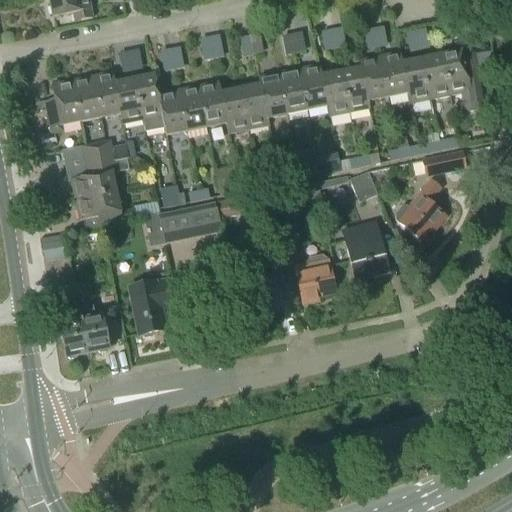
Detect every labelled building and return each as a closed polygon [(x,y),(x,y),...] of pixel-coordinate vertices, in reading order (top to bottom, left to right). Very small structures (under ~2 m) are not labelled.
[(87,0),(48,0),(52,19),(73,15),(75,24),(92,20),(87,0)] [(343,27),(324,31),(327,51),(347,48),(343,27)] [(385,27),(366,31),(370,49),(389,45),(385,27)] [(427,30),(407,34),(411,52),(431,48),(427,30)] [(304,32),(284,36),(287,55),(307,52),(304,32)] [(260,34),(241,38),(245,57),(264,53),(260,34)] [(221,35),(201,39),(206,63),(225,59),(221,35)] [(182,47),(162,51),(166,71),(186,67),(182,47)] [(139,50),(123,53),(126,72),(143,69),(139,50)] [(462,52),(441,56),(449,97),(460,95),(463,111),(467,113),(483,109),(478,75),(486,73),(484,63),(477,64),(475,53),(462,56),(462,52)] [(400,54),(379,58),(388,99),(407,95),(408,95),(401,64),(402,64),(400,54)] [(441,56),(421,60),(430,101),(449,97),(441,56)] [(379,58),(358,62),(360,69),(367,103),(368,103),(388,99),(379,58)] [(421,60),(402,64),(401,64),(408,95),(407,95),(409,106),(430,101),(421,60)] [(319,67),(298,71),(307,112),(326,108),(327,108),(320,77),(321,77),(319,67)] [(360,69),(341,73),(349,114),(370,110),(368,103),(367,103),(360,69)] [(298,71),(278,75),(287,116),(307,112),(298,71)] [(341,73),(321,77),(320,77),(327,108),(326,108),(328,118),(349,114),(341,73)] [(112,74),(91,78),(100,119),(119,115),(113,85),(114,85),(112,74)] [(278,75),(258,79),(259,86),(260,86),(267,120),(268,120),(287,116),(278,75)] [(154,76),(134,81),(142,122),(144,121),(147,133),(164,129),(165,137),(166,137),(162,118),(158,96),(154,76)] [(91,78),(72,82),(80,123),(100,119),(91,78)] [(114,85),(113,85),(119,115),(121,126),(142,122),(134,81),(114,85)] [(54,102),(44,104),(50,134),(61,132),(60,127),(80,123),(72,82),(51,86),(54,102)] [(218,83),(198,88),(206,129),(225,125),(226,125),(220,94),(221,94),(218,83)] [(259,86),(240,90),(248,131),(269,127),(268,120),(267,120),(260,86),(259,86)] [(198,88),(178,92),(186,133),(206,129),(198,88)] [(221,94),(220,94),(226,125),(225,125),(228,135),(248,131),(240,90),(221,94)] [(178,92),(158,96),(162,118),(166,137),(186,133),(178,92)] [(426,145),(418,147),(421,157),(440,152),(438,142),(437,143),(435,135),(424,137),(426,145)] [(465,137),(458,138),(460,148),(467,147),(465,137)] [(404,138),(396,140),(400,161),(421,157),(418,147),(406,149),(404,138)] [(458,138),(438,142),(440,152),(460,148),(458,138)] [(389,153),(378,155),(380,165),(400,161),(396,140),(386,141),(389,153)] [(66,162),(111,153),(109,143),(81,148),(64,152),(66,162)] [(68,172),(113,163),(111,153),(66,162),(68,172)] [(378,155),(358,159),(360,169),(380,165),(378,155)] [(462,155),(422,163),(426,179),(465,170),(462,155)] [(358,159),(349,161),(351,171),(360,169),(358,159)] [(111,174),(115,173),(127,170),(125,160),(113,163),(68,172),(74,202),(115,194),(111,174)] [(328,165),(318,167),(320,177),(330,175),(328,165)] [(318,167),(298,172),(300,181),(320,177),(318,167)] [(235,169),(215,173),(220,198),(240,194),(238,184),(235,169)] [(298,172),(278,176),(280,185),(300,181),(298,172)] [(368,174),(348,182),(358,205),(377,197),(368,174)] [(278,176),(260,179),(262,189),(280,185),(278,176)] [(248,182),(238,184),(240,194),(250,192),(248,182)] [(411,213),(400,226),(420,242),(431,230),(434,232),(445,218),(429,204),(440,190),(431,183),(408,210),(411,213)] [(177,188),(168,190),(172,208),(180,206),(177,188)] [(168,190),(160,192),(164,210),(172,208),(168,190)] [(208,190),(198,192),(200,202),(210,200),(208,190)] [(198,192),(189,194),(191,204),(200,202),(198,192)] [(115,194),(74,202),(80,232),(159,216),(157,203),(132,208),(133,211),(119,214),(115,194)] [(249,199),(217,205),(220,222),(252,216),(249,199)] [(219,234),(214,207),(159,217),(164,245),(219,234)] [(375,224),(341,233),(354,283),(388,274),(375,224)] [(44,262),(66,258),(62,236),(40,241),(44,262)] [(299,266),(293,239),(280,242),(280,245),(279,246),(284,270),(299,266)] [(284,270),(279,246),(266,248),(271,272),(284,270)] [(305,267),(293,269),(301,306),(318,303),(317,298),(335,295),(328,262),(321,259),(307,261),(305,267)] [(425,278),(419,262),(408,266),(414,283),(425,278)] [(243,277),(240,281),(247,314),(263,310),(264,314),(282,310),(275,277),(257,281),(257,279),(252,275),(243,277)] [(83,284),(72,286),(75,298),(86,296),(83,284)] [(144,300),(131,303),(138,337),(142,337),(144,339),(150,338),(152,335),(165,332),(158,297),(157,297),(154,285),(142,288),(144,300)] [(64,301),(75,298),(72,286),(62,288),(64,301)] [(92,307),(77,310),(86,354),(97,352),(99,354),(105,352),(107,350),(109,350),(102,317),(95,319),(92,307)] [(65,325),(58,326),(65,359),(67,358),(69,360),(75,359),(77,356),(86,354),(77,310),(63,313),(65,325)]
